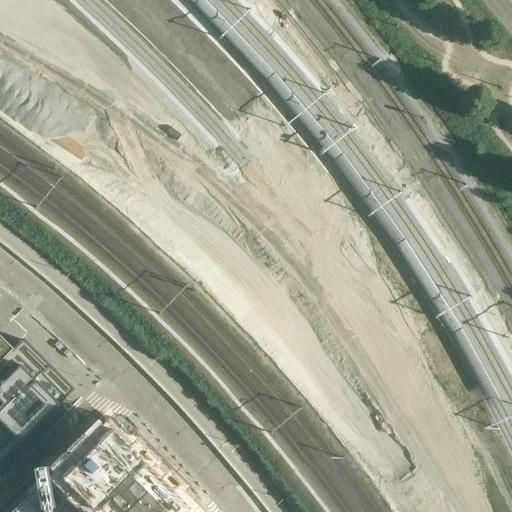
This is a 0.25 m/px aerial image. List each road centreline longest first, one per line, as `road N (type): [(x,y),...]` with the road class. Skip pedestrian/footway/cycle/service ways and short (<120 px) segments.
road 1 (unclassified): [(243,511),(125,375)]
road 2 (residential): [(125,375),(0,497)]
road 3 (residential): [(125,375),(0,261)]
